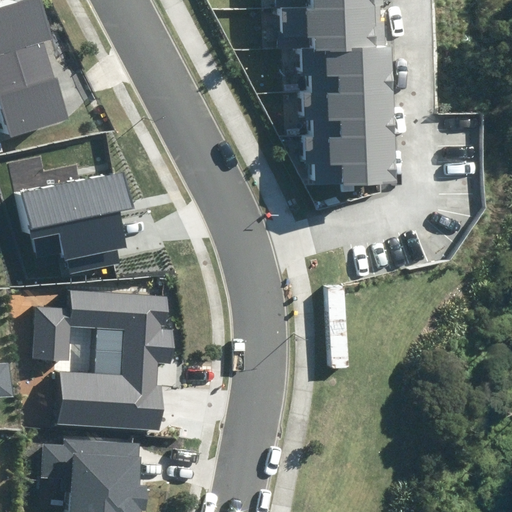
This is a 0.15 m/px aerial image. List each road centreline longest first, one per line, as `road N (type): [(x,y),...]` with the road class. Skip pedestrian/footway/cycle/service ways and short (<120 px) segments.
road 1 (residential): [(412,0),(409,199),(398,210),(242,254)]
road 2 (residential): [(123,0),(222,194),(242,254)]
road 3 (residential): [(242,254),(258,324),(256,408),(234,511)]
